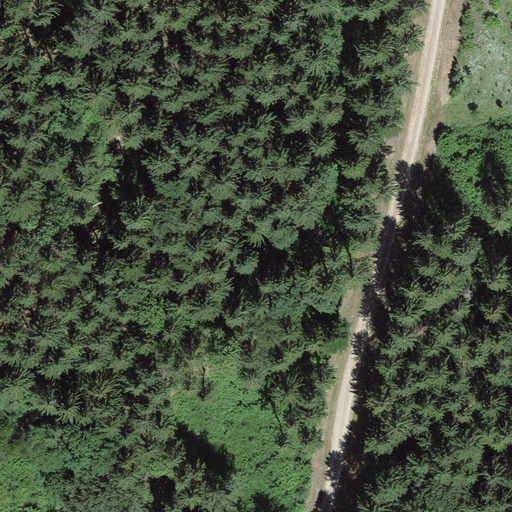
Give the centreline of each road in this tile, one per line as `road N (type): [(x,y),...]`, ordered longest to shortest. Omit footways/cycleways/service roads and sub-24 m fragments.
road 1 (track): [(321,511),(437,0)]
road 2 (track): [(0,260),(92,217),(155,165),(199,91),(271,0)]
